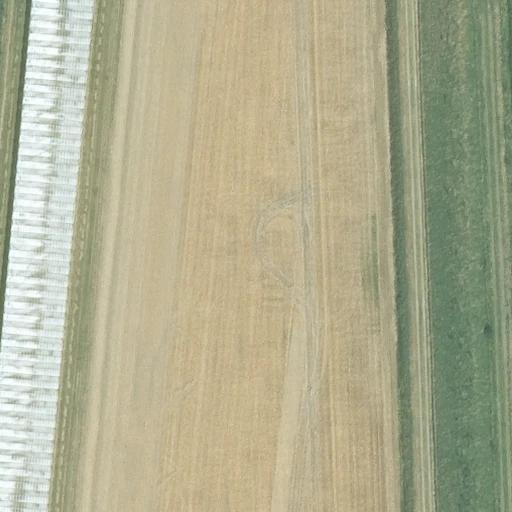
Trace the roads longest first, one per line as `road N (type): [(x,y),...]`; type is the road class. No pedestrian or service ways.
road 1 (track): [(508,511),(490,0)]
road 2 (track): [(402,0),(420,511)]
road 3 (track): [(0,184),(17,0)]
